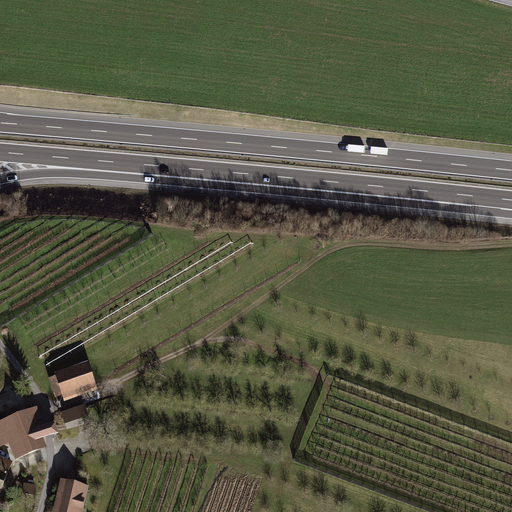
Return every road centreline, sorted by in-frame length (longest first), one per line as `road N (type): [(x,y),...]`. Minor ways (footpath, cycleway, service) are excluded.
road 1 (motorway): [(511,170),(0,122)]
road 2 (motorway): [(165,167),(511,200)]
road 3 (track): [(511,245),(340,249),(201,341)]
road 4 (track): [(254,344),(201,341),(97,398),(48,415)]
road 5 (motorway): [(0,153),(165,167)]
road 6 (motorway): [(0,180),(165,167)]
